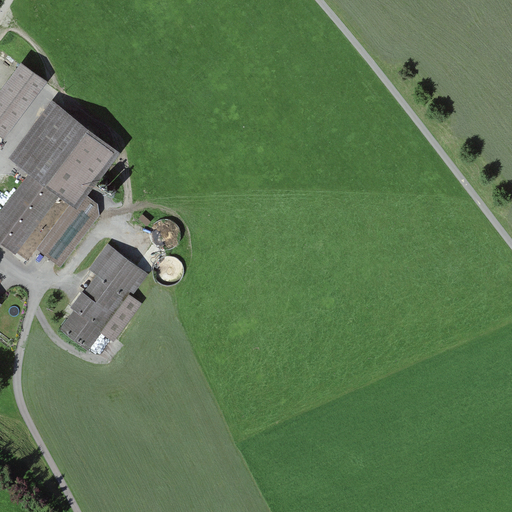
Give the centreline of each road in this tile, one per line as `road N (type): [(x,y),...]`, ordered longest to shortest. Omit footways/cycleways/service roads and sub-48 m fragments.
road 1 (residential): [(511,242),(317,0)]
road 2 (residential): [(79,511),(17,384),(31,289),(0,262)]
